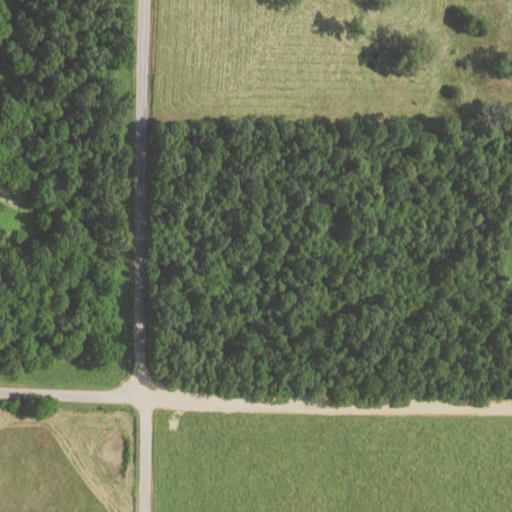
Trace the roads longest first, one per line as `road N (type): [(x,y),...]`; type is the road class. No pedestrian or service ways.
road 1 (residential): [(511,412),(0,391)]
road 2 (residential): [(143,511),(141,0)]
